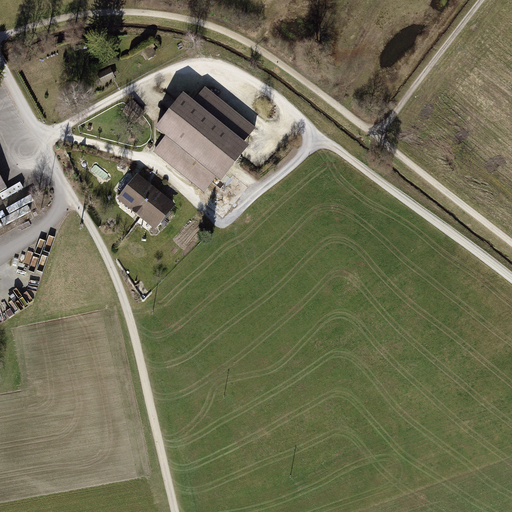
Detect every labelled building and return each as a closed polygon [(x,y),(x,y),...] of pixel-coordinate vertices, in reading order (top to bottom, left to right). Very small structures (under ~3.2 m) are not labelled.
[(155,55),(150,47),(143,51),(149,59),(155,55)] [(93,90),(115,79),(109,69),(88,79),(93,90)] [(157,129),(167,137),(157,149),(177,164),(174,168),(204,192),(216,177),(220,181),(248,147),(243,144),(255,129),(205,89),(194,104),(184,96),(157,129)] [(128,106),(139,116),(144,112),(133,101),(128,106)] [(128,177),(118,189),(125,194),(122,198),(135,208),(133,212),(141,218),(143,215),(157,225),(171,207),(161,200),(163,197),(148,185),(147,187),(137,179),(134,182),(128,177)] [(40,239),(33,271),(45,273),(52,241),(40,239)]
